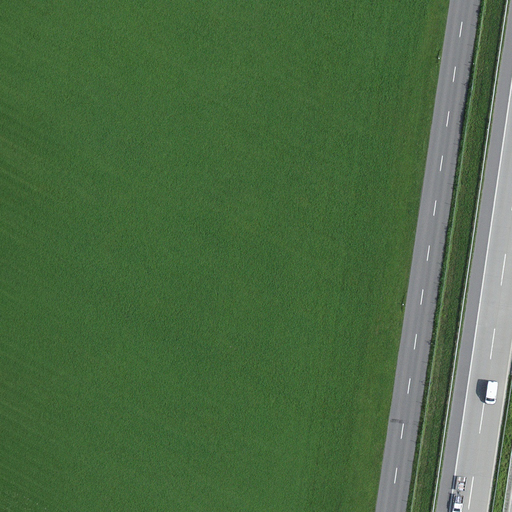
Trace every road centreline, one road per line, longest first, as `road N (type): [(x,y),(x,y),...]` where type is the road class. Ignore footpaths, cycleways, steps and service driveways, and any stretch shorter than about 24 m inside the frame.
road 1 (unclassified): [(474,0),(399,511)]
road 2 (motorway): [(511,209),(467,511)]
